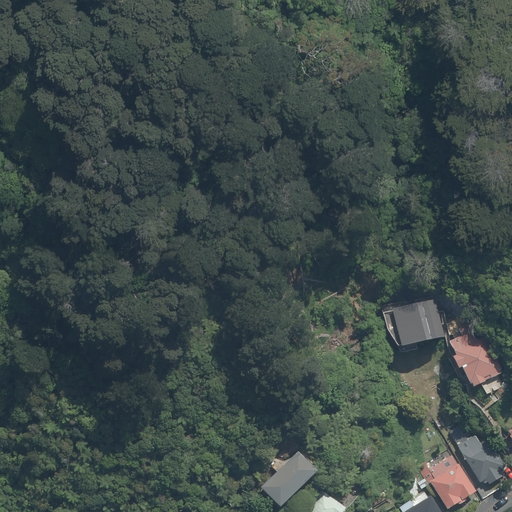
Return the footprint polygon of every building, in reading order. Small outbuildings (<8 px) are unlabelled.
[(482,330),(451,345),(471,389),(503,374),(482,330)] [(511,471),(511,465),(481,412),(454,428),(488,486),(511,471)] [(313,471),(295,451),(253,489),(271,509),(313,471)] [(481,490),(458,453),(427,472),(451,510),(481,490)] [(337,511),(341,507),(320,490),(302,511),(337,511)] [(444,511),(433,492),(402,511),(444,511)]
